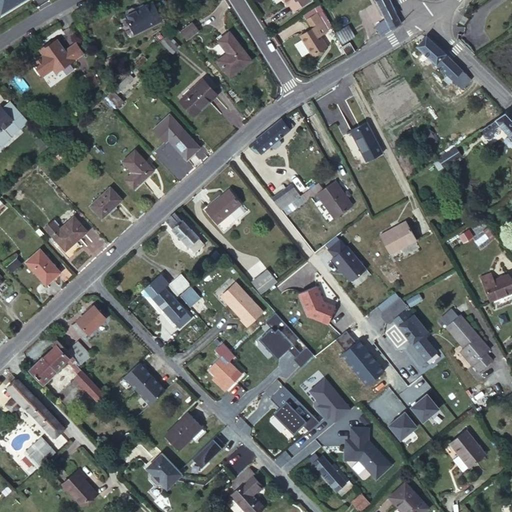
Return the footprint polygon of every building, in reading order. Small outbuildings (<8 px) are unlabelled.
[(0,0),(0,13),(0,14),(11,7),(11,5),(13,4),(14,5),(22,0),(0,0)] [(282,0),(286,5),(289,3),(293,10),(307,0),(282,0)] [(389,0),(374,0),(384,20),(374,26),(380,35),(391,29),(400,24),(389,0)] [(126,16),(134,34),(162,21),(153,3),(136,11),(135,9),(132,8),(127,10),(126,13),(127,16),(126,16)] [(311,28),(299,36),(311,55),(325,46),(319,36),(327,31),(316,13),(306,20),(311,28)] [(463,16),(458,23),(463,26),(467,19),(463,16)] [(192,24),(180,33),(186,40),(198,31),(192,24)] [(348,27),(336,36),(341,44),(354,35),(348,27)] [(229,31),(220,38),(229,50),(227,52),(216,60),(229,76),(251,60),(229,31)] [(180,46),(168,34),(166,36),(178,48),(180,46)] [(166,36),(160,41),(172,53),(178,48),(166,36)] [(428,38),(425,37),(416,46),(435,64),(445,54),(442,51),(439,49),(436,45),(428,38)] [(229,50),(220,38),(217,40),(227,52),(229,50)] [(42,56),(32,64),(41,77),(52,70),(55,74),(76,59),(70,51),(65,54),(64,52),(56,40),(49,45),(47,47),(50,51),(42,56)] [(341,47),(346,55),(354,51),(349,42),(341,47)] [(47,47),(49,45),(48,44),(39,51),(42,56),(50,51),(47,47)] [(75,44),(64,52),(65,54),(70,51),(76,59),(82,55),(75,44)] [(445,54),(435,64),(447,75),(444,79),(449,83),(461,70),(452,61),(445,54)] [(89,73),(80,78),(86,91),(95,87),(89,73)] [(130,74),(107,96),(118,107),(124,101),(117,93),(133,77),(130,74)] [(203,78),(180,100),(194,115),(217,94),(203,78)] [(12,122),(0,108),(0,134),(0,132),(12,122)] [(511,121),(504,113),(480,130),(484,136),(499,126),(511,140),(511,121)] [(283,121),(282,119),(275,124),(252,142),(252,143),(261,153),(270,146),(272,149),(275,149),(280,145),(281,142),(278,139),(289,130),(289,129),(293,126),(287,118),(283,121)] [(367,122),(350,131),(365,160),(382,152),(367,122)] [(180,127),(168,138),(187,158),(199,147),(180,127)] [(427,140),(432,147),(438,142),(433,135),(427,140)] [(43,144),(37,150),(41,154),(48,148),(43,144)] [(437,158),(441,164),(442,167),(460,156),(455,147),(437,158)] [(135,150),(122,161),(133,172),(126,179),(134,188),(154,170),(135,150)] [(437,158),(432,162),(436,168),(441,164),(437,158)] [(323,189),(318,183),(300,196),(292,202),(296,207),(316,193),(333,218),(351,205),(346,197),(350,195),(347,190),(342,193),(334,181),(323,189)] [(272,198),(281,210),(282,209),(292,202),(300,196),(292,184),(272,198)] [(110,187),(90,205),(103,218),(111,211),(112,213),(118,208),(116,206),(123,200),(110,187)] [(229,190),(206,209),(217,223),(228,214),(233,220),(244,211),(239,205),(241,204),(229,190)] [(292,202),(282,209),(286,214),(296,207),(292,202)] [(181,221),(173,213),(165,221),(172,228),(171,229),(194,254),(204,245),(182,220),(181,221)] [(74,216),(52,235),(65,250),(87,231),(74,216)] [(405,221),(379,235),(389,254),(416,240),(405,221)] [(347,246),(331,259),(341,271),(342,270),(345,274),(344,275),(347,278),(351,278),(364,267),(347,246)] [(40,249),(26,261),(46,284),(60,272),(40,249)] [(215,251),(211,255),(216,261),(221,256),(215,251)] [(17,258),(8,266),(12,271),(22,263),(17,258)] [(266,271),(252,283),(260,293),(274,281),(266,271)] [(493,280),(490,273),(481,276),(484,284),(493,280)] [(140,291),(149,301),(164,288),(168,284),(159,274),(140,291)] [(169,285),(178,295),(189,285),(180,275),(169,285)] [(493,280),(484,284),(490,301),(511,292),(511,286),(508,275),(493,280)] [(315,287),(296,292),(304,315),(322,325),(331,308),(319,302),(315,287)] [(164,288),(149,301),(160,313),(163,311),(176,324),(179,328),(191,318),(164,288)] [(196,296),(189,288),(182,294),(190,302),(196,296)] [(428,331),(401,299),(400,297),(381,313),(381,317),(385,323),(389,323),(393,320),(411,342),(407,345),(407,349),(420,366),(437,352),(426,337),(430,334),(428,331)] [(259,298),(248,309),(258,319),(269,309),(259,298)] [(93,305),(71,325),(83,338),(105,318),(93,305)] [(163,311),(160,313),(172,327),(176,324),(163,311)] [(460,315),(446,328),(459,343),(461,342),(465,346),(460,352),(471,365),(473,363),(479,370),(491,360),(485,352),(489,349),(460,315)] [(266,317),(260,324),(273,336),(279,330),(266,317)] [(236,340),(239,343),(249,330),(246,328),(236,340)] [(67,350),(58,341),(42,357),(41,357),(28,368),(44,384),(56,372),(55,371),(66,361),(73,368),(72,369),(77,374),(81,370),(77,365),(80,363),(67,350)] [(76,342),(67,350),(80,363),(88,354),(76,342)] [(221,355),(207,369),(227,388),(241,375),(221,355)] [(140,364),(125,379),(153,407),(168,392),(140,364)] [(81,370),(77,374),(74,377),(79,383),(77,386),(82,392),(85,389),(90,395),(97,388),(81,370)] [(12,374),(7,378),(12,384),(17,379),(12,374)] [(306,391),(334,423),(352,408),(324,376),(306,391)] [(58,423),(17,379),(7,388),(15,396),(20,402),(48,432),(52,429),(56,434),(61,430),(56,425),(58,423)] [(242,383),(232,393),(242,403),(255,390),(250,385),(247,388),(242,383)] [(104,394),(97,388),(90,395),(96,401),(104,394)] [(289,392),(270,411),(296,436),(306,427),(311,431),(320,422),(289,392)] [(108,399),(104,394),(96,401),(100,406),(108,399)] [(421,419),(437,408),(428,395),(414,404),(419,411),(417,413),(421,419)] [(15,396),(9,402),(6,405),(11,410),(13,408),(16,409),(19,406),(18,403),(20,402),(15,396)] [(473,407),(466,412),(468,416),(475,412),(473,407)] [(405,412),(389,425),(401,438),(416,426),(405,412)] [(184,416),(179,421),(164,436),(178,450),(191,437),(201,428),(187,413),(184,416)] [(359,427),(370,427),(370,416),(359,416),(359,427)] [(394,466),(371,440),(371,428),(351,427),(351,437),(345,442),(345,458),(353,467),(356,464),(362,464),(377,481),(394,466)] [(201,428),(191,437),(195,440),(204,432),(201,428)] [(466,429),(450,442),(459,454),(452,459),(462,471),(468,466),(469,467),(485,454),(466,429)] [(426,430),(407,446),(411,452),(431,437),(426,430)] [(23,452),(32,462),(50,446),(41,436),(23,452)] [(203,470),(224,450),(214,439),(193,458),(203,470)] [(26,468),(31,473),(55,451),(50,446),(32,462),(26,468)] [(181,473),(161,453),(146,468),(151,473),(149,474),(149,480),(155,485),(161,485),(162,484),(166,489),(176,480),(175,479),(181,473)] [(314,454),(308,459),(341,496),(353,485),(334,462),(331,465),(322,454),(318,457),(314,454)] [(229,495),(244,511),(257,511),(264,506),(257,499),(253,495),(262,487),(253,476),(255,474),(247,466),(229,483),(235,490),(229,495)] [(77,469),(61,483),(80,504),(94,491),(83,478),(84,477),(77,469)] [(416,511),(418,511),(419,511),(421,511),(428,507),(404,482),(388,497),(401,511),(416,511)] [(361,494),(352,502),(360,511),(369,502),(361,494)] [(264,506),(266,504),(259,497),(257,499),(264,506)]
